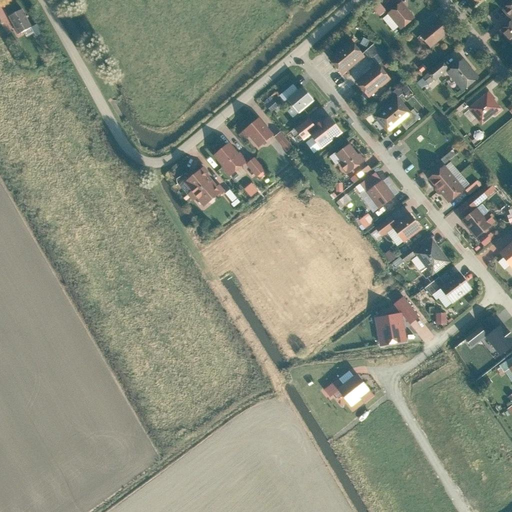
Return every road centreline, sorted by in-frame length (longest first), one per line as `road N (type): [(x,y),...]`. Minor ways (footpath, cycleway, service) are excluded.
road 1 (residential): [(44,0),(130,150),(147,162),(179,156),(299,53)]
road 2 (residential): [(299,53),(498,293)]
road 3 (residential): [(465,511),(383,374)]
road 4 (residential): [(498,293),(383,374)]
